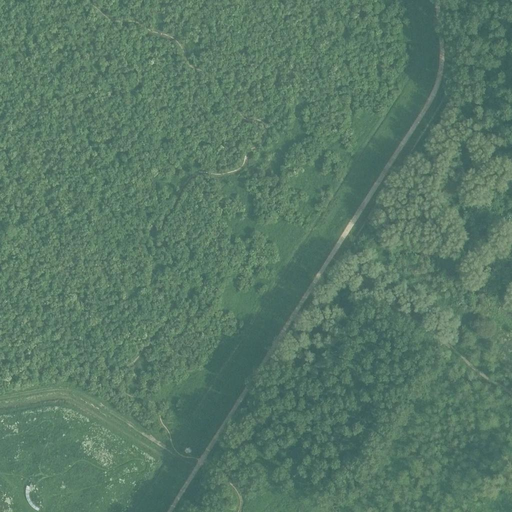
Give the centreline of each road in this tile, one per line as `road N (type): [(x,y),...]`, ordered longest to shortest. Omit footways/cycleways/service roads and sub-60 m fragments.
road 1 (unknown): [(450,0),(460,76),(449,102),(180,511)]
road 2 (track): [(201,461),(436,88),(436,0)]
road 3 (unknown): [(197,468),(80,394),(58,389),(0,399)]
road 4 (unknown): [(348,258),(425,321),(473,374),(511,389)]
